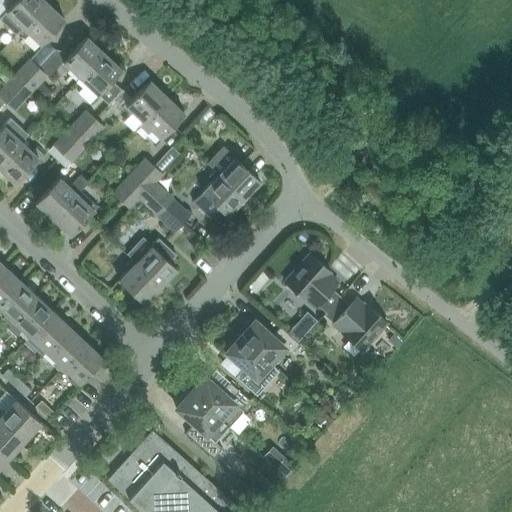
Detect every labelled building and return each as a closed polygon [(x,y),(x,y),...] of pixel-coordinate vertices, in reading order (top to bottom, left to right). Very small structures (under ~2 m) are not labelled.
[(0,18),(16,34),(19,30),(22,27),(46,2),(43,0),(15,0),(5,11),(0,16),(0,18)] [(22,27),(19,30),(25,36),(28,33),(40,44),(64,19),(46,2),(22,27)] [(69,68),(79,77),(79,78),(103,52),(86,36),(59,64),(66,71),(69,68)] [(79,78),(79,77),(75,81),(82,87),(78,92),(89,102),(120,69),(103,52),(79,78)] [(30,59),(14,76),(23,84),(39,67),(30,59)] [(39,67),(23,84),(31,92),(47,75),(39,67)] [(0,87),(0,97),(6,102),(23,84),(14,76),(6,84),(5,83),(0,87)] [(131,111),(141,121),(142,122),(166,96),(149,80),(125,105),(122,108),(129,114),(131,111)] [(41,83),(33,92),(43,101),(51,93),(41,83)] [(23,84),(6,102),(13,110),(31,92),(23,84)] [(142,122),(141,121),(138,125),(148,134),(151,130),(159,138),(183,113),(166,96),(142,122)] [(86,110),(69,127),(70,127),(78,135),(94,118),(86,110)] [(9,117),(0,127),(0,162),(21,140),(27,134),(9,117)] [(94,118),(78,135),(87,143),(103,126),(94,118)] [(52,145),(61,153),(78,135),(70,127),(69,127),(52,145)] [(78,135),(61,153),(70,161),(87,143),(78,135)] [(21,140),(0,162),(0,168),(15,182),(41,154),(35,149),(33,151),(21,140)] [(215,170),(243,197),(259,180),(224,146),(208,163),(215,170)] [(171,147),(154,165),(155,166),(162,173),(179,155),(171,147)] [(144,156),(128,174),(138,183),(155,166),(154,165),(144,156)] [(155,166),(138,183),(147,191),(155,182),(163,174),(162,173),(155,166)] [(201,191),(192,200),(208,215),(217,206),(226,214),(243,197),(215,170),(208,177),(211,180),(201,191)] [(79,173),(68,185),(76,192),(87,181),(79,173)] [(128,174),(111,191),(121,201),(138,183),(128,174)] [(35,201),(53,217),(76,192),(59,176),(35,201)] [(155,182),(147,191),(163,206),(172,197),(155,182)] [(138,183),(121,201),(130,209),(138,200),(147,191),(138,183)] [(147,191),(138,200),(154,215),(163,206),(147,191)] [(76,192),(53,217),(70,234),(97,205),(89,198),(86,201),(76,192)] [(172,197),(163,206),(182,223),(191,214),(172,197)] [(163,206),(154,215),(173,233),(182,223),(163,206)] [(157,236),(134,262),(159,285),(176,268),(169,261),(176,254),(157,236)] [(284,281),(314,307),(317,304),(326,312),(340,296),(331,289),(337,282),(324,270),(326,268),(309,253),(284,281)] [(128,267),(117,279),(143,303),(159,285),(134,262),(130,259),(125,264),(128,267)] [(0,300),(19,280),(2,264),(0,266),(0,300)] [(9,324),(12,321),(36,295),(19,280),(0,300),(0,310),(5,315),(2,318),(9,324)] [(25,339),(28,336),(52,311),(36,295),(12,321),(22,330),(19,333),(25,339)] [(326,312),(323,315),(332,323),(361,350),(387,322),(370,307),(368,309),(355,298),(349,305),(340,296),(326,312)] [(43,355),(45,352),(69,327),(52,311),(28,336),(38,346),(36,349),(43,355)] [(306,311),(300,318),(310,327),(316,320),(306,311)] [(249,320),(237,334),(270,362),(283,347),(290,353),(299,343),(279,326),(271,335),(254,320),(252,323),(249,320)] [(59,371),(62,367),(85,342),(69,327),(45,352),(55,362),(52,365),(59,371)] [(393,332),(388,338),(397,346),(402,341),(393,332)] [(237,334),(225,347),(228,349),(225,352),(243,368),(235,377),(254,394),(256,395),(278,370),(270,362),(237,334)] [(85,342),(62,367),(72,377),(69,380),(75,386),(102,358),(85,342)] [(1,374),(13,385),(19,378),(7,367),(1,374)] [(199,376),(187,389),(228,426),(242,411),(240,409),(248,399),(229,382),(221,391),(203,375),(201,378),(199,376)] [(19,378),(13,385),(24,396),(30,390),(19,378)] [(187,389),(175,403),(177,405),(175,408),(193,423),(185,432),(213,457),(221,447),(215,442),(228,426),(187,389)] [(1,406),(0,407),(0,417),(24,439),(40,422),(14,399),(4,409),(1,406)] [(34,405),(46,417),(53,410),(41,399),(34,405)] [(318,418),(315,421),(325,431),(332,423),(321,413),(317,417),(318,418)] [(0,449),(8,457),(24,439),(0,417),(0,449)] [(107,479),(138,507),(144,511),(231,511),(237,506),(188,463),(151,429),(144,437),(135,448),(130,454),(107,479)] [(0,466),(8,457),(0,449),(0,466)] [(265,459),(256,469),(276,487),(284,477),(273,467),(265,459)] [(279,461),(273,467),(284,477),(290,471),(279,461)]
